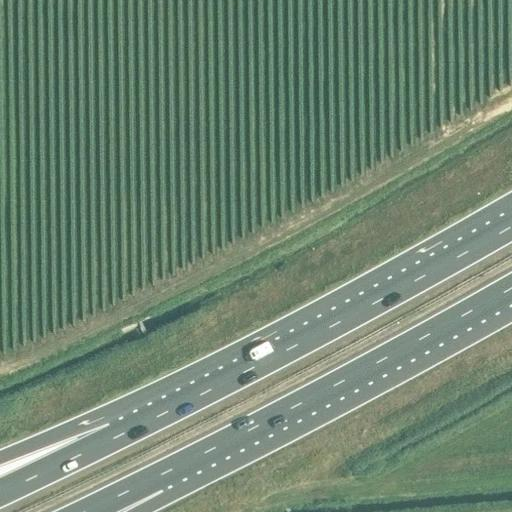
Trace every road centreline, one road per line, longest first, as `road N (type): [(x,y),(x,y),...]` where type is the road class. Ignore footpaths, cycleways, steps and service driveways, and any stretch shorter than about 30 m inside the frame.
road 1 (motorway): [(511,225),(117,437)]
road 2 (motorway): [(219,446),(511,287)]
road 3 (motorway): [(82,511),(219,446)]
road 4 (motorway): [(117,437),(0,491)]
road 5 (motorway): [(117,437),(0,466)]
